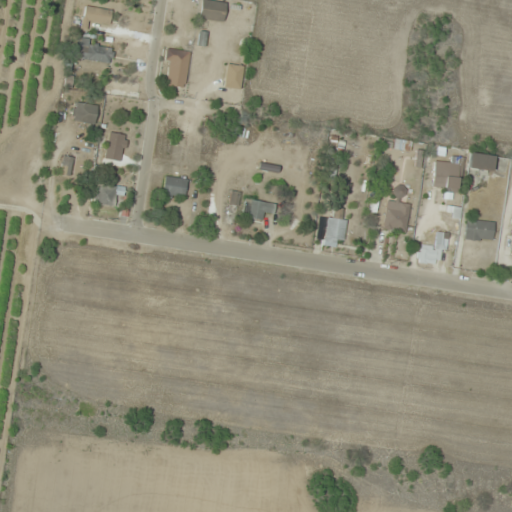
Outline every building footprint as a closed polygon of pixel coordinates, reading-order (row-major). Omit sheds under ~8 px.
[(225,5),(203,1),(200,19),(222,22),(225,5)] [(109,26),(112,12),(85,7),(82,21),(109,26)] [(113,48),(78,44),(77,60),(111,63),(113,48)] [(163,82),(184,86),(189,53),(169,49),(163,82)] [(241,82),(243,66),(227,64),(225,80),(241,82)] [(103,94),(138,98),(139,85),(104,82),(103,94)] [(94,124),(97,106),(75,102),(71,120),(94,124)] [(106,151),(124,153),(126,135),(108,133),(106,151)] [(410,141),(386,139),(384,148),(409,150),(410,141)] [(491,173),(494,157),(471,153),(468,168),(491,173)] [(62,173),(70,174),(71,158),(63,157),(62,173)] [(433,187),(460,187),(460,157),(450,157),(450,162),(433,162),(433,187)] [(186,178),(163,176),(162,195),(184,197),(186,178)] [(387,200),(382,229),(405,233),(410,204),(402,203),(405,187),(394,185),(392,201),(387,200)] [(95,205),(121,205),(121,186),(95,186),(95,205)] [(275,206),(252,199),(247,218),(261,222),(264,212),(272,214),(275,206)] [(345,220),(340,219),(341,210),(330,208),(324,246),(340,249),(345,220)] [(493,241),(494,220),(465,218),(464,240),(493,241)] [(435,248),(420,248),(420,263),(435,264),(435,248)]
